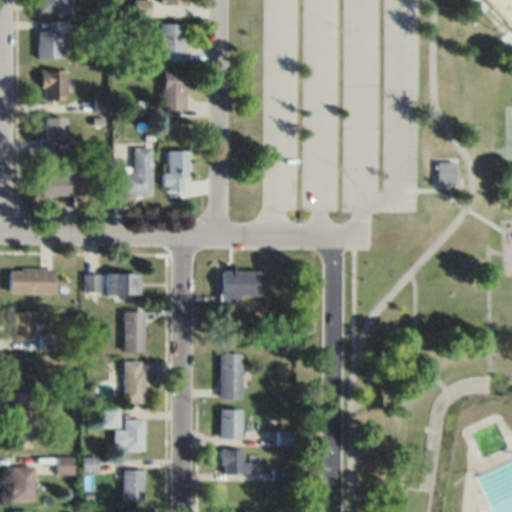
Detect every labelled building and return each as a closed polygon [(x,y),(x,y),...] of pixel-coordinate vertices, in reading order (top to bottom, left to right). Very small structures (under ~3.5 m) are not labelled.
[(70,11),(70,0),(37,0),(38,11),(70,11)] [(35,57),(60,57),(60,37),(66,37),(66,19),(47,19),(47,29),(35,29),(35,57)] [(158,59),(182,59),(182,22),(158,22),(158,59)] [(65,99),(65,68),(41,68),(41,99),(65,99)] [(185,108),(185,68),(162,68),(162,108),(185,108)] [(65,152),(65,115),(39,115),(39,152),(65,152)] [(150,147),(132,147),(132,172),(119,172),(119,194),(150,194),(150,147)] [(188,149),(164,149),(164,189),(188,189),(188,149)] [(454,161),(437,161),(437,183),(454,183),(454,161)] [(78,194),(78,173),(39,173),(39,194),(78,194)] [(52,292),(52,268),(6,268),(6,292),(52,292)] [(260,295),(260,268),(220,268),(220,295),(260,295)] [(138,293),(138,272),(81,272),(81,293),(138,293)] [(31,338),(31,310),(9,310),(9,338),(31,338)] [(122,310),(122,350),(143,350),(143,310),(122,310)] [(55,349),(55,332),(37,332),(37,349),(55,349)] [(218,352),(218,397),(240,397),(240,352),(218,352)] [(31,358),(11,358),(11,399),(31,399),(31,358)] [(121,360),(121,402),(142,402),(142,360),(121,360)] [(241,437),(241,407),(218,407),(218,437),(241,437)] [(29,446),(29,408),(9,408),(9,446),(29,446)] [(142,418),(121,418),(121,429),(111,429),(111,449),(142,449),(142,418)] [(276,445),(294,445),(294,429),(276,429),(276,445)] [(251,472),(251,461),(242,461),(242,447),(221,447),(221,472),(251,472)] [(56,473),(72,473),(72,455),(56,455),(56,473)] [(34,466),(10,466),(10,499),(34,499),(34,466)] [(121,499),(143,499),(143,468),(121,468),(121,499)]
